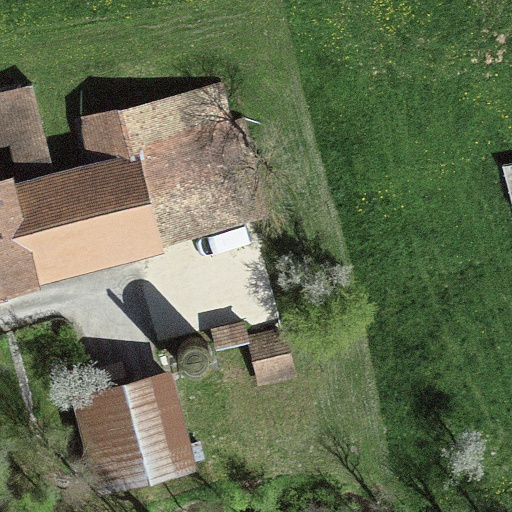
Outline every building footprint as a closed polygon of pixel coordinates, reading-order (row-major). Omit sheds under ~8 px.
[(85,117),(97,166),(135,156),(188,143),(176,95),(85,117)] [(16,140),(27,183),(55,177),(44,133),(16,140)] [(188,143),(135,156),(156,237),(249,213),(231,133),(188,143)] [(27,269),(156,237),(135,156),(97,166),(55,177),(27,183),(7,189),(27,269)] [(0,281),(28,274),(27,269),(7,189),(5,181),(0,182),(0,281)] [(283,333),(251,341),(259,376),(291,368),(283,333)] [(190,462),(167,374),(79,397),(102,484),(190,462)]
